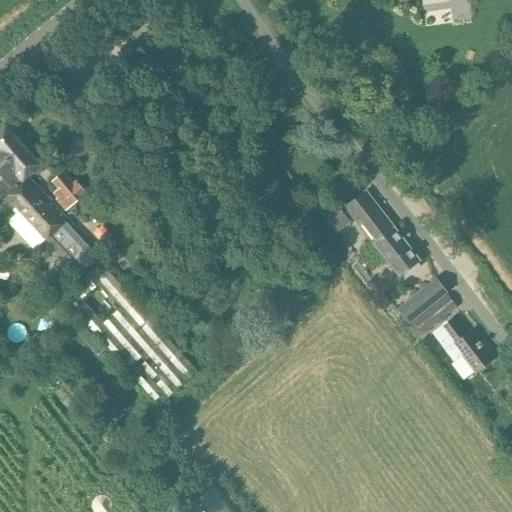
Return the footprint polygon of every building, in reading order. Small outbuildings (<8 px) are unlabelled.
[(68,219),(28,176),(41,165),(7,125),(0,130),(0,200),(2,199),(17,215),(8,222),(34,250),(46,240),(80,278),(101,259),(66,221),(68,219)] [(72,183),(64,172),(51,182),(57,190),(53,194),(57,199),(56,200),(65,213),(87,196),(75,181),(72,183)] [(366,191),(345,207),(400,277),(406,272),(408,275),(420,265),(418,263),(420,261),(366,191)] [(352,223),(330,194),(314,206),(336,235),(352,223)] [(198,372),(102,263),(63,297),(159,406),(198,372)] [(410,323),(446,293),(447,293),(436,279),(399,309),(410,323)] [(446,293),(410,323),(411,324),(407,328),(416,339),(457,306),(446,293)] [(442,326),(432,334),(454,363),(451,365),(463,380),(475,371),(477,373),(493,360),(471,331),(466,334),(453,317),(442,326)] [(189,511),(237,511),(219,484),(186,506),(189,511)]
